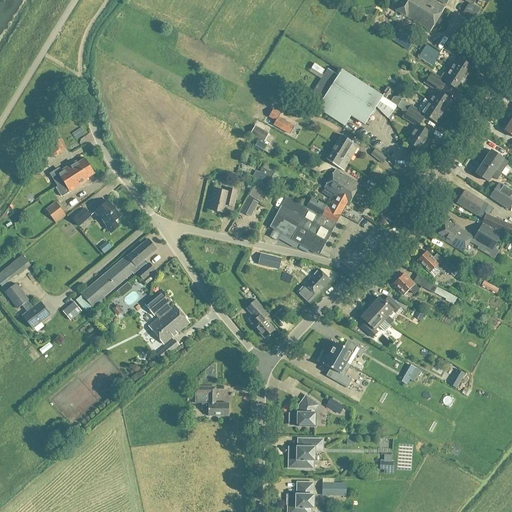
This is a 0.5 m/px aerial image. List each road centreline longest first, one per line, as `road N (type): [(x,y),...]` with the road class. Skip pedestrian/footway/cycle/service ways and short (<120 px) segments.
road 1 (unclassified): [(358,269),(411,222),(511,65)]
road 2 (unclassified): [(358,269),(162,228)]
road 3 (unclassified): [(162,228),(99,142),(81,76)]
road 4 (unclassified): [(264,366),(162,228)]
road 5 (unclassified): [(260,511),(264,366)]
road 6 (unclassified): [(75,0),(0,120)]
road 7 (unclassified): [(264,366),(358,269)]
